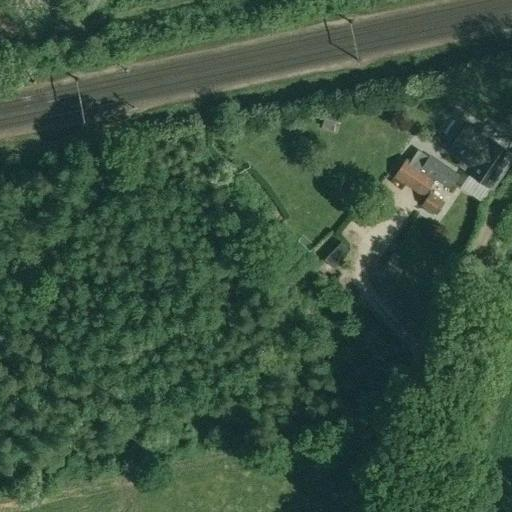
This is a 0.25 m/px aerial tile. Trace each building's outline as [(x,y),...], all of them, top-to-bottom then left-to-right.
[(390,125),(410,123),(409,111),(389,113),(390,125)] [(325,113),(322,126),(330,129),(331,124),(334,125),(336,116),(325,113)] [(466,124),(448,150),(462,160),(458,166),(467,172),(492,190),(496,184),(511,161),(511,153),(490,139),(494,133),(485,126),(480,133),(466,124)] [(407,158),(393,179),(424,197),(435,180),(436,181),(441,184),(445,186),(451,190),(460,177),(419,150),(412,161),(407,158)] [(429,192),(421,206),(437,216),(445,202),(429,192)] [(341,243),(325,260),(334,268),(350,251),(341,243)] [(386,268),(368,274),(372,284),(390,278),(386,268)]
